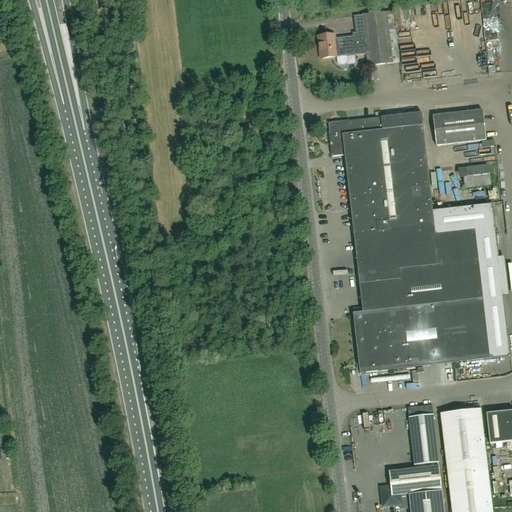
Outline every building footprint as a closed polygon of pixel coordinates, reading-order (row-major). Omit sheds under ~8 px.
[(465,0),(466,11),(476,11),(475,0),(465,0)] [(409,5),(414,13),(419,10),(415,2),(409,5)] [(442,22),(452,18),(447,7),(437,11),(442,22)] [(393,13),(387,14),(363,17),(369,67),(399,63),(393,13)] [(407,29),(406,35),(417,37),(418,31),(407,29)] [(321,60),(337,58),(338,65),(339,66),(346,65),(347,64),(345,48),(355,47),(354,38),(335,41),(335,36),(319,38),(321,60)] [(442,38),(430,40),(432,47),(444,44),(442,38)] [(406,82),(414,81),(413,70),(406,70),(406,82)] [(436,147),(486,141),(482,111),(433,117),(436,147)] [(433,212),(423,127),(421,114),(382,119),(328,125),(332,158),(345,156),(358,275),(363,313),(353,315),(360,375),(490,360),(510,358),(502,288),(492,205),(433,212)] [(473,188),(489,187),(487,162),(463,163),(463,173),(472,173),(473,188)] [(460,413),(441,415),(448,476),(451,505),(451,511),(492,511),(491,501),(487,471),(480,409),(478,407),(461,409),(460,411),(460,413)] [(511,442),(511,411),(486,415),(490,445),(511,442)] [(433,416),(409,419),(414,467),(438,464),(433,416)] [(489,455),(491,464),(497,463),(495,454),(489,455)] [(389,473),(391,489),(381,490),(383,508),(400,506),(399,496),(409,495),(410,511),(443,511),(439,467),(389,473)]
